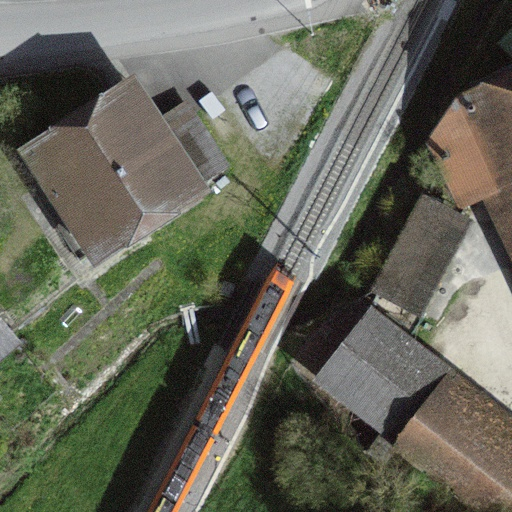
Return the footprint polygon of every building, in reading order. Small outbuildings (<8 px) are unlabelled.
[(511,77),(464,98),(443,132),(483,211),(511,196),(511,77)] [(121,92),(26,151),(92,256),(187,197),(121,92)] [(459,224),(423,206),(380,290),(416,309),(459,224)] [(448,380),(372,320),(326,378),(495,511),(511,511),(511,453),(437,394),(448,380)] [(0,354),(15,342),(0,324),(0,354)]
